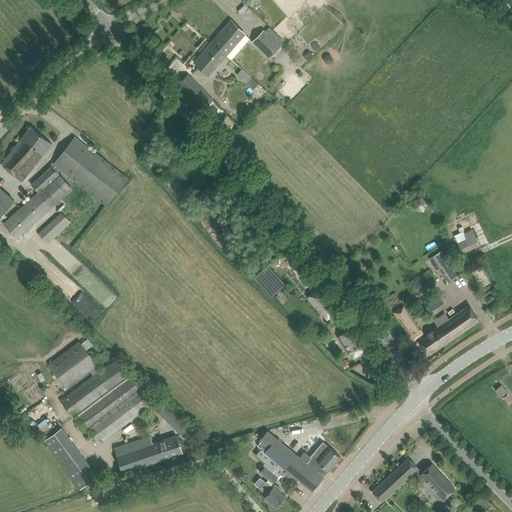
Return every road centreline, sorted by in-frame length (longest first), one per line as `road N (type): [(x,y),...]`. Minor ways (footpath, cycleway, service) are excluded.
road 1 (tertiary): [(415,400),(355,301),(134,68),(106,28)]
road 2 (secondary): [(315,511),(415,400)]
road 3 (unclassified): [(0,132),(53,70),(106,28)]
road 4 (unclassified): [(511,505),(415,400)]
